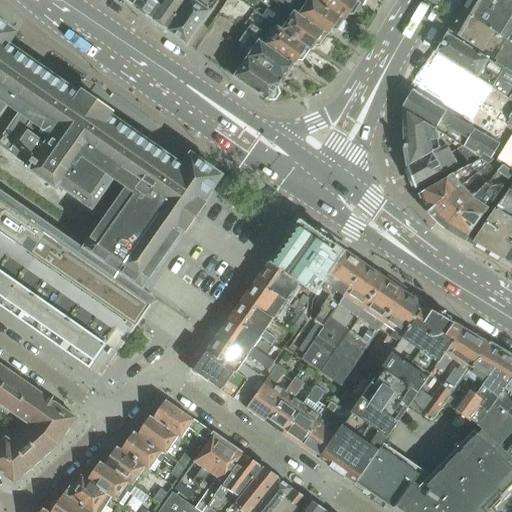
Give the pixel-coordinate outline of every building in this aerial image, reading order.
[(137,0),(133,7),(149,19),(162,0),(137,0)] [(188,2),(185,0),(162,0),(149,19),(167,31),(188,2)] [(189,0),(188,2),(167,31),(187,45),(218,0),(189,0)] [(336,30),(336,31),(343,20),(314,0),(308,0),(303,8),(291,0),(280,0),(279,2),(294,12),(294,13),(327,35),(328,36),(332,31),(336,30)] [(314,0),(343,20),(345,21),(349,15),(353,15),(360,5),(353,0),(314,0)] [(511,0),(468,0),(461,12),(468,17),(511,44),(511,0)] [(294,13),(281,31),(310,51),(311,52),(315,46),(319,46),(327,35),(294,13)] [(511,44),(468,17),(461,13),(450,32),(496,61),(495,62),(511,73),(511,44)] [(141,288),(142,289),(142,290),(144,287),(183,231),(184,230),(185,231),(186,230),(203,206),(202,205),(221,177),(191,156),(183,168),(110,117),(111,115),(110,114),(111,114),(108,112),(86,97),(83,95),(82,95),(81,97),(8,46),(16,34),(0,23),(0,115),(7,105),(21,114),(1,143),(0,143),(0,145),(1,147),(2,147),(32,168),(30,171),(57,190),(59,187),(90,208),(89,208),(92,210),(94,208),(94,207),(113,179),(128,189),(107,218),(105,220),(105,221),(87,247),(85,249),(86,250),(87,251),(88,251),(140,287),(140,288),(141,288)] [(277,27),(265,45),(295,66),(298,61),(302,61),(310,51),(281,31),(277,27)] [(436,54),(510,100),(511,96),(511,87),(499,79),(505,69),(495,62),(491,62),(448,35),(436,54)] [(251,36),(240,52),(282,82),(293,66),(294,67),(295,66),(265,45),(251,36)] [(282,82),(240,52),(226,72),(268,101),(275,101),(279,94),(277,88),(282,82)] [(494,142),(503,127),(505,124),(425,73),(414,92),(494,142)] [(511,132),(503,127),(494,142),(414,92),(402,109),(481,159),(483,156),(511,173),(511,132)] [(481,159),(402,109),(404,144),(405,153),(407,165),(446,147),(456,166),(459,173),(481,159)] [(456,166),(446,147),(407,166),(415,189),(456,166)] [(511,176),(511,173),(483,156),(481,159),(459,173),(419,195),(430,211),(445,226),(466,239),(511,176)] [(511,185),(473,243),(504,261),(511,247),(511,185)] [(155,299),(140,289),(141,288),(140,288),(140,287),(88,251),(87,251),(86,250),(85,251),(0,191),(0,307),(1,308),(2,307),(17,317),(16,319),(18,320),(19,319),(35,330),(34,331),(36,333),(37,331),(52,342),(51,343),(54,345),(55,344),(70,354),(69,356),(72,357),(73,356),(88,367),(87,368),(89,370),(106,346),(118,354),(143,317),(155,299)] [(299,284),(303,278),(320,289),(346,252),(299,220),(269,263),(299,284)] [(320,289),(340,303),(365,266),(346,252),(320,289)] [(299,284),(269,263),(256,282),(286,302),(299,284)] [(385,279),(365,266),(340,303),(359,317),(385,279)] [(359,317),(379,330),(405,293),(404,292),(385,279),(359,317)] [(273,320),(286,302),(256,282),(244,300),(273,320)] [(379,330),(399,344),(424,307),(405,293),(379,330)] [(261,338),(273,320),(244,300),(231,317),(261,338)] [(380,449),(409,407),(444,355),(462,329),(424,307),(339,431),(319,460),(356,485),(380,449)] [(219,335),(248,356),(261,338),(231,317),(219,335)] [(462,329),(444,355),(450,359),(446,365),(465,377),(489,344),(462,329)] [(236,374),(248,356),(219,335),(206,353),(236,374)] [(506,354),(489,344),(465,377),(441,409),(458,420),(506,354)] [(253,386),(236,374),(206,353),(193,372),(247,409),(267,381),(260,376),(253,386)] [(458,420),(475,431),(479,426),(511,380),(511,357),(506,354),(458,420)] [(444,355),(409,407),(432,422),(441,409),(465,377),(446,365),(450,359),(444,355)] [(0,407),(28,426),(11,442),(5,438),(0,442),(0,473),(14,483),(58,446),(77,419),(0,365),(0,407)] [(511,380),(479,426),(483,431),(487,434),(511,407),(511,380)] [(267,381),(247,409),(265,422),(285,394),(267,381)] [(265,422),(283,435),(303,406),(285,394),(265,422)] [(166,401),(161,408),(157,408),(150,417),(149,419),(177,437),(182,441),(194,421),(166,401)] [(283,435),(301,447),(321,419),(303,406),(283,435)] [(140,423),(134,432),(161,451),(164,453),(177,437),(149,419),(145,424),(140,423)] [(301,447),(319,460),(339,431),(321,419),(301,447)] [(195,432),(206,440),(211,433),(200,426),(195,432)] [(380,449),(356,485),(355,485),(393,511),(493,511),(511,493),(511,458),(487,434),(483,431),(431,485),(380,449)] [(161,451),(134,432),(133,432),(128,439),(124,438),(118,447),(148,468),(161,451)] [(229,446),(214,436),(194,464),(209,476),(229,446)] [(244,457),(229,446),(209,476),(223,487),(244,457)] [(100,463),(132,486),(140,475),(146,479),(151,471),(117,448),(115,447),(110,454),(106,454),(100,463)] [(244,457),(223,487),(210,504),(204,511),(198,511),(189,505),(172,493),(159,511),(231,511),(264,470),(250,460),(244,456),(244,457)] [(84,478),(117,502),(123,506),(130,495),(145,504),(149,497),(132,486),(100,463),(99,463),(94,469),(90,469),(84,478)] [(254,511),(278,480),(264,470),(231,511),(254,511)] [(65,493),(93,511),(106,511),(117,502),(84,478),(81,478),(75,485),(71,484),(65,493)] [(274,511),(293,490),(278,480),(254,511),(274,511)] [(159,505),(167,494),(160,490),(153,500),(159,505)] [(301,511),(310,502),(293,490),(274,511),(301,511)] [(93,511),(65,493),(63,492),(57,500),(53,500),(46,509),(50,511),(93,511)] [(324,511),(310,502),(301,511),(324,511)]
